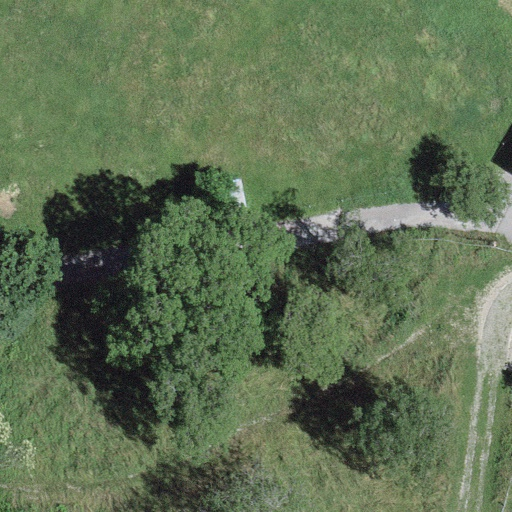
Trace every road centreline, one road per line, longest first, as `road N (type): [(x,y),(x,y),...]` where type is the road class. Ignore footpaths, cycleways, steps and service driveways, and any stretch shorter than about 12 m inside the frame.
road 1 (track): [(506,308),(248,446),(155,483),(105,492),(0,482)]
road 2 (track): [(511,229),(422,211),(0,260)]
road 3 (track): [(511,303),(493,351),(463,511)]
